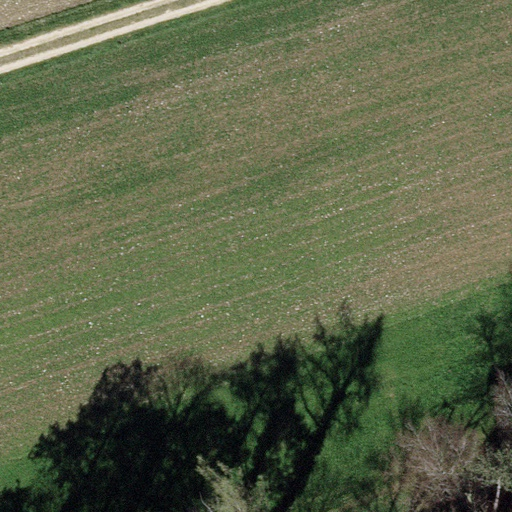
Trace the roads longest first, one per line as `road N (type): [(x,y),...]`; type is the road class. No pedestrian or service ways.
road 1 (motorway): [(0,114),(131,0)]
road 2 (track): [(0,44),(145,0)]
